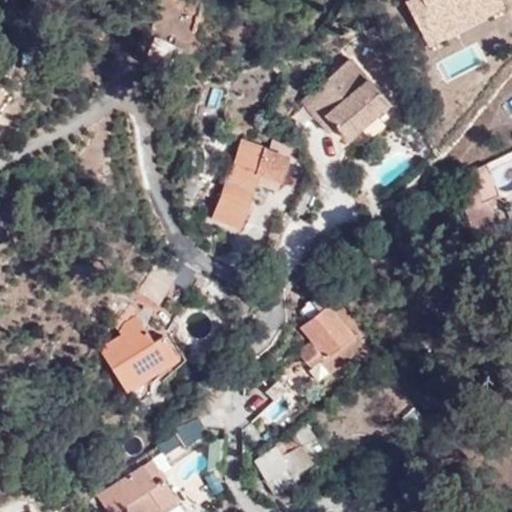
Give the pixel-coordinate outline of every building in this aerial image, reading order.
[(407,0),(430,45),(504,4),(501,0),(407,0)] [(324,116),(333,127),(344,140),(387,104),(348,59),(300,101),(318,122),(324,116)] [(0,83),(0,108),(9,97),(6,89),(0,83)] [(327,133),(333,127),(324,116),(318,122),(327,133)] [(239,143),(236,150),(241,152),(236,170),(230,167),(212,218),(237,226),(251,183),(274,189),(288,149),(271,143),(268,151),(239,143)] [(241,152),(236,150),(230,167),(236,170),(241,152)] [(499,195),(485,163),(473,169),(477,175),(480,172),(492,199),(499,195)] [(473,169),(451,180),(474,228),(494,218),(486,202),(492,199),(480,172),(477,175),(473,169)] [(189,177),(178,207),(195,214),(207,184),(189,177)] [(161,258),(139,293),(156,303),(177,269),(161,258)] [(358,347),(321,298),(313,304),(310,301),(298,313),(304,321),(299,326),(310,341),(295,353),(304,364),(314,356),(327,371),(358,347)] [(126,385),(145,373),(172,355),(160,334),(151,340),(134,317),(123,323),(118,332),(120,335),(98,350),(124,387),(126,385)] [(511,353),(496,356),(498,364),(497,366),(494,365),(458,392),(466,402),(463,404),(475,420),(507,396),(509,395),(508,389),(511,388),(511,353)] [(151,383),(145,373),(126,385),(137,403),(149,395),(149,390),(151,383)] [(172,430),(195,419),(190,406),(165,417),(172,430)] [(204,434),(195,419),(172,430),(169,437),(164,440),(170,451),(180,444),(183,447),(204,434)] [(274,448),(249,460),(272,496),(297,481),(293,473),(309,463),(292,434),(273,446),(274,448)] [(182,511),(162,481),(155,485),(150,478),(156,472),(148,461),(95,496),(105,511),(182,511)] [(155,485),(162,481),(156,472),(150,478),(155,485)]
